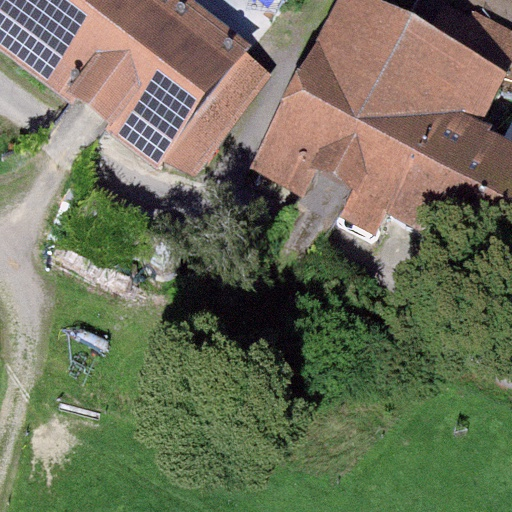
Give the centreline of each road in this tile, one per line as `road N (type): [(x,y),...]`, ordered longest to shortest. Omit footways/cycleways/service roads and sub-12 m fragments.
road 1 (unclassified): [(511,369),(389,288),(276,230),(145,184),(0,82)]
road 2 (track): [(0,405),(75,135)]
